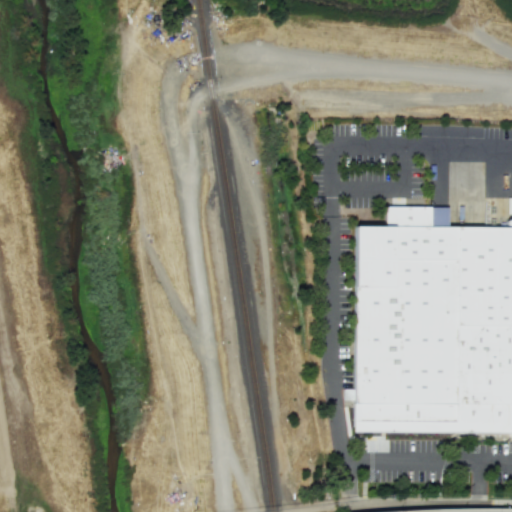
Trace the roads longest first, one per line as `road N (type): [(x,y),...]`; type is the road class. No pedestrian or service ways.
road 1 (track): [(184,165),(223,511)]
road 2 (track): [(511,85),(334,77),(238,62)]
road 3 (track): [(281,69),(291,90),(332,97),(499,96),(502,85)]
road 4 (track): [(263,66),(193,102),(184,165)]
road 5 (track): [(198,59),(177,64),(169,81),(167,122),(184,165)]
